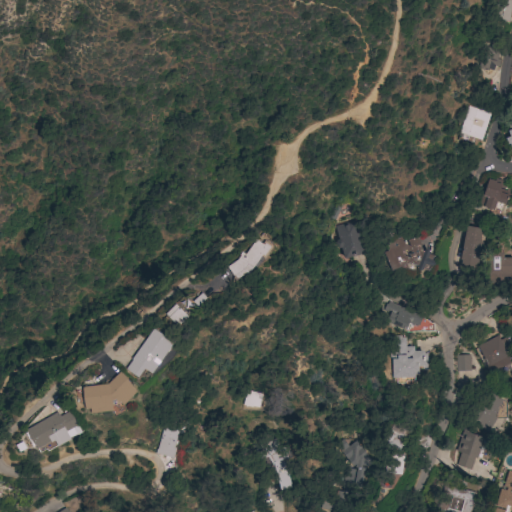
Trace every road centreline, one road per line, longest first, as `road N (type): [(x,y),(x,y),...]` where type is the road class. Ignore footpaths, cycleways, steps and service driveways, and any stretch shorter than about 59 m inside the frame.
road 1 (residential): [(42,511),(81,489),(162,486),(159,464),(134,453),(83,456),(34,475),(0,466),(22,421),(261,216),(287,153)]
road 2 (residential): [(450,335),(450,209),(458,187),(488,163)]
road 3 (residential): [(408,511),(435,451),(450,335)]
road 4 (residential): [(488,163),(511,43)]
